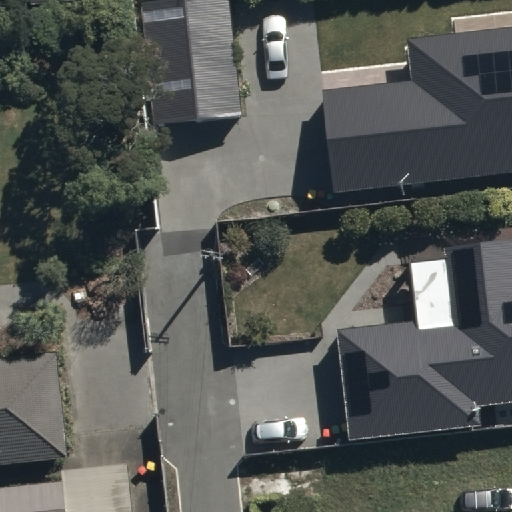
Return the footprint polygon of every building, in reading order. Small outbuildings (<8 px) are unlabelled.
[(234,7),(140,19),(154,129),(249,116),(234,7)] [(411,81),(323,91),(335,191),(511,171),(511,26),(407,38),(411,81)] [(444,259),(410,263),(417,321),(339,330),(352,437),(479,422),(477,404),(511,400),(511,239),(443,247),(444,259)] [(0,472),(68,466),(59,364),(0,369),(0,472)] [(67,511),(66,489),(0,494),(0,511),(67,511)] [(344,511),(344,492),(287,493),(286,511),(344,511)]
